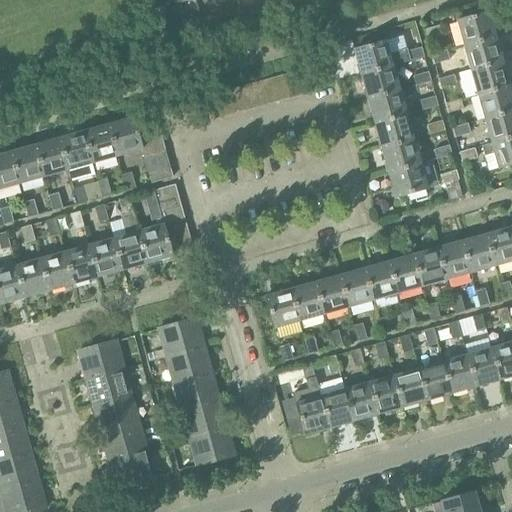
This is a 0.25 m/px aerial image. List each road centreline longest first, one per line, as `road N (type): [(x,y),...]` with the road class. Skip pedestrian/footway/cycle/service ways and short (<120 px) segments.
road 1 (residential): [(216,255),(183,140),(322,101),(354,215)]
road 2 (residential): [(283,495),(216,255)]
road 3 (unclassified): [(511,430),(283,495)]
road 4 (residential): [(354,215),(216,255)]
